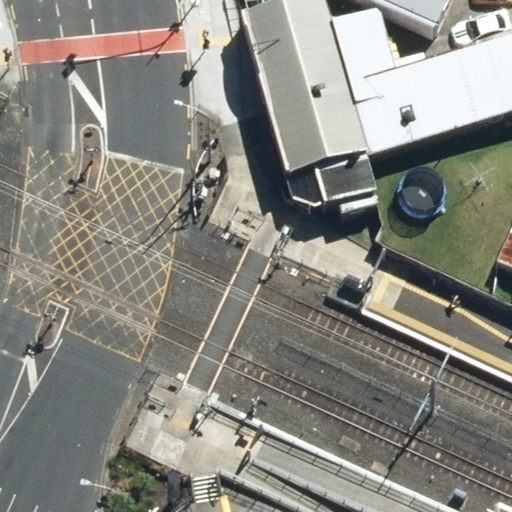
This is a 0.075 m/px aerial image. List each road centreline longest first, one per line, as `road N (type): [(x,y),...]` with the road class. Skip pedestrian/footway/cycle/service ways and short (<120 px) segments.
road 1 (secondary): [(93,48),(137,150),(121,309),(102,352),(11,438)]
road 2 (secondary): [(11,438),(21,316),(50,236),(57,144),(93,48)]
